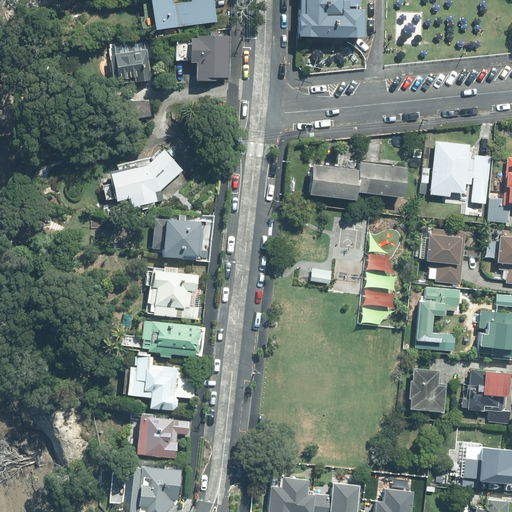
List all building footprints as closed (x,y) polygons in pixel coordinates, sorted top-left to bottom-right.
[(148,0),(152,29),(214,21),(211,0),(189,0),(190,1),(171,4),(170,0),(148,0)] [(360,0),(293,0),(293,42),(360,42),(360,0)] [(196,35),(196,37),(188,38),(189,62),(195,62),(195,76),(226,77),(227,36),(196,35)] [(149,79),(145,49),(108,54),(113,84),(149,79)] [(507,223),(508,205),(511,205),(511,158),(506,158),(502,199),(487,197),(490,157),(469,155),(470,144),(433,140),(428,192),(464,196),(463,201),(473,202),(471,219),(507,223)] [(422,148),(410,147),(410,159),(421,160),(422,148)] [(162,199),(160,190),(161,189),(181,169),(161,149),(145,165),(108,173),(114,203),(128,200),(129,206),(162,199)] [(357,162),(356,169),(310,165),(307,195),(355,200),(355,191),(400,196),(403,166),(357,162)] [(163,218),(160,254),(197,257),(200,221),(163,218)] [(461,264),(463,232),(440,230),(426,229),(423,261),(437,262),(435,281),(459,284),(460,264),(461,264)] [(511,232),(502,231),(499,260),(508,261),(506,281),(511,281),(511,232)] [(330,268),(309,267),(308,278),(329,278),(330,268)] [(196,274),(151,269),(146,312),(191,317),(196,274)] [(429,333),(431,314),(440,315),(440,310),(456,311),(458,290),(426,287),(425,300),(418,299),(415,332),(414,347),(428,348),(451,350),(452,335),(429,333)] [(511,295),(496,295),(495,305),(511,306),(511,295)] [(511,313),(481,310),(476,351),(511,356),(511,354),(511,313)] [(197,356),(200,327),(142,321),(139,350),(197,356)] [(176,368),(153,364),(154,354),(135,352),(133,367),(127,366),(123,394),(130,395),(147,397),(146,407),(170,410),(176,368)] [(411,367),(407,408),(440,411),(444,370),(411,367)] [(508,409),(504,408),(507,371),(469,369),(466,409),(489,411),(488,421),(507,423),(508,409)] [(173,458),(176,431),(186,432),(187,421),(160,419),(138,416),(133,453),(173,458)] [(477,478),(511,481),(511,478),(511,446),(480,443),(477,478)] [(127,511),(173,511),(177,471),(132,466),(127,511)] [(354,511),(357,483),(331,480),(330,494),(306,491),(307,477),(269,473),(265,511),(354,511)] [(407,511),(410,488),(379,485),(376,511),(407,511)] [(476,496),(474,511),(505,511),(507,499),(476,496)]
